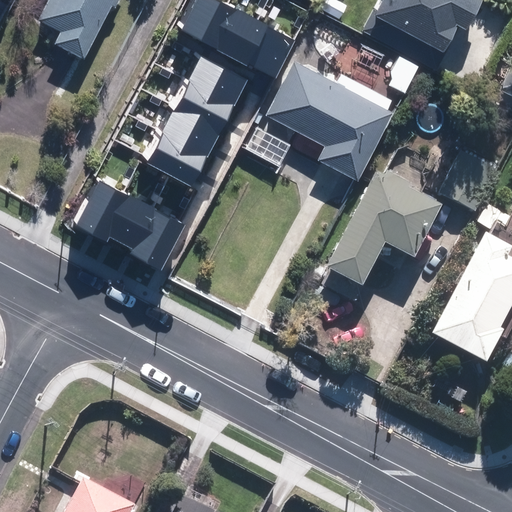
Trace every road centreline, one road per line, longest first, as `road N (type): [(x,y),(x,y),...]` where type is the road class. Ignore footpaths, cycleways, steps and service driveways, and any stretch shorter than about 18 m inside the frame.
road 1 (tertiary): [(66,295),(471,511)]
road 2 (residential): [(0,421),(66,295)]
